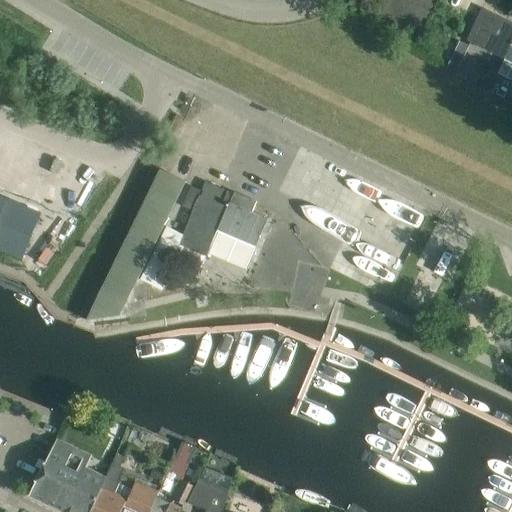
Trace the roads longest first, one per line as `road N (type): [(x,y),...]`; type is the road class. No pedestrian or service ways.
road 1 (unclassified): [(511,241),(197,87)]
road 2 (residential): [(197,87),(31,0)]
